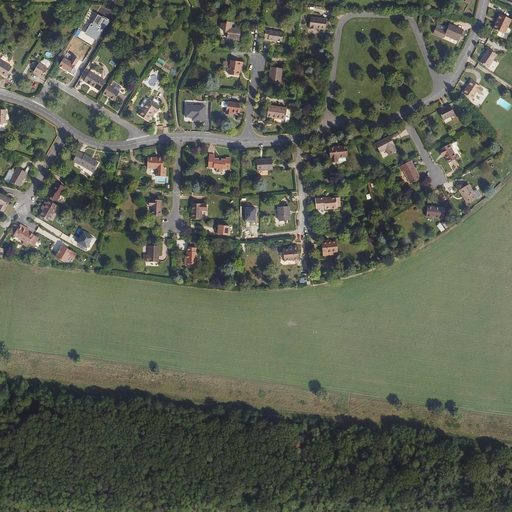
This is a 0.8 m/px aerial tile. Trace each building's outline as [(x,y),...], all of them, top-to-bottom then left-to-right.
[(508,34),(511,24),(511,18),(501,14),(495,29),(508,34)] [(98,15),(93,24),(103,30),(108,21),(98,15)] [(323,29),(324,19),(307,17),(306,28),(323,29)] [(220,29),(223,31),(223,32),(226,33),(226,37),(232,37),(231,39),(242,40),(243,26),(233,25),(233,28),(232,28),(233,22),(227,21),(226,24),(221,23),(220,29)] [(93,24),(91,23),(85,33),(97,40),(103,30),(93,24)] [(460,41),(465,30),(451,26),(448,33),(442,30),(437,28),(435,35),(445,39),(447,36),(460,41)] [(285,42),(287,32),(263,28),(261,36),(266,37),(266,39),(285,42)] [(490,67),(498,54),(489,48),(481,61),(490,67)] [(71,73),(76,65),(79,60),(74,57),(71,62),(64,58),(60,66),(71,73)] [(238,64),(238,58),(226,57),(225,70),(235,71),(236,64),(238,64)] [(0,73),(8,78),(14,69),(0,60),(0,73)] [(44,79),(49,70),(40,64),(35,73),(44,79)] [(277,82),(279,66),(268,65),(266,80),(277,82)] [(100,92),(106,81),(91,72),(85,81),(97,88),(96,89),(100,92)] [(474,100),(478,93),(482,95),(485,90),(481,88),(482,87),(473,81),(465,94),(474,100)] [(116,102),(122,93),(109,86),(104,95),(116,102)] [(142,110),(138,115),(149,122),(152,117),(154,117),(156,115),(157,115),(161,107),(159,106),(153,102),(150,100),(149,102),(146,100),(145,101),(141,107),(144,109),(143,111),(142,110)] [(230,109),(229,115),(234,115),(234,114),(234,113),(242,114),(244,105),(226,102),(224,104),(224,107),(225,108),(230,109)] [(207,105),(188,105),(187,118),(195,118),(195,123),(207,123),(207,105)] [(456,114),(450,105),(447,107),(448,108),(440,112),(445,121),(452,117),(456,114)] [(287,120),(289,108),(270,106),(269,118),(287,120)] [(399,151),(391,137),(377,144),(382,153),(387,150),(390,155),(399,151)] [(350,156),(348,145),(331,147),(332,159),(333,158),(333,163),(340,162),(340,157),(350,156)] [(459,158),(451,145),(441,150),(445,158),(447,156),(451,163),(459,158)] [(95,160),(75,148),(70,157),(90,168),(95,160)] [(227,166),(228,155),(222,154),(222,156),(216,155),(216,157),(213,157),(213,155),(210,155),(210,151),(203,151),(203,164),(213,165),(213,169),(218,169),(219,165),(221,165),(221,166),(227,166)] [(160,166),(161,155),(155,155),(155,156),(146,155),(146,165),(154,166),(153,173),(163,174),(163,167),(160,166)] [(275,170),(274,160),(258,160),(258,170),(275,170)] [(422,179),(412,162),(401,168),(403,172),(405,171),(413,184),(422,179)] [(19,185),(26,173),(17,168),(10,180),(19,185)] [(56,198),(65,184),(57,180),(52,188),(51,187),(47,193),(56,198)] [(468,182),(458,187),(462,194),(463,194),(468,201),(480,194),(480,192),(477,187),(475,187),(472,189),(468,182)] [(0,210),(3,212),(11,198),(0,192),(0,210)] [(164,209),(165,193),(156,192),(156,194),(153,193),(153,199),(155,199),(154,209),(164,209)] [(47,217),(56,202),(45,196),(40,204),(43,205),(39,213),(47,217)] [(343,207),(342,198),(327,199),(327,197),(317,198),(318,209),(327,208),(327,210),(339,209),(339,208),(343,207)] [(205,209),(206,202),(191,201),(190,217),(200,218),(201,209),(205,209)] [(444,213),(445,204),(427,202),(426,213),(440,214),(440,213),(444,213)] [(293,219),(292,205),(278,207),(278,214),(273,214),(274,222),(274,223),(275,224),(276,225),(278,226),(285,225),(284,220),(293,219)] [(255,209),(245,208),(245,221),(255,221),(255,209)] [(448,220),(455,216),(454,213),(453,214),(451,212),(449,213),(450,214),(446,217),(448,220)] [(36,235),(28,231),(29,229),(22,225),(16,236),(26,241),(24,244),(29,247),(36,235)] [(230,226),(219,226),(219,235),(230,235),(230,226)] [(95,238),(85,232),(78,243),(88,249),(95,238)] [(340,253),(339,242),(324,243),(325,256),(334,255),(334,254),(340,253)] [(196,260),(196,247),(195,247),(195,244),(186,243),(186,247),(185,246),(185,254),(183,254),(183,259),(186,259),(194,260),(196,260)] [(159,262),(159,245),(148,244),(147,253),(143,253),(142,261),(159,262)] [(79,254),(63,245),(56,257),(66,263),(69,262),(71,257),(76,260),(79,254)] [(301,259),(300,246),(290,247),(290,249),(285,250),(286,261),(301,259)]
